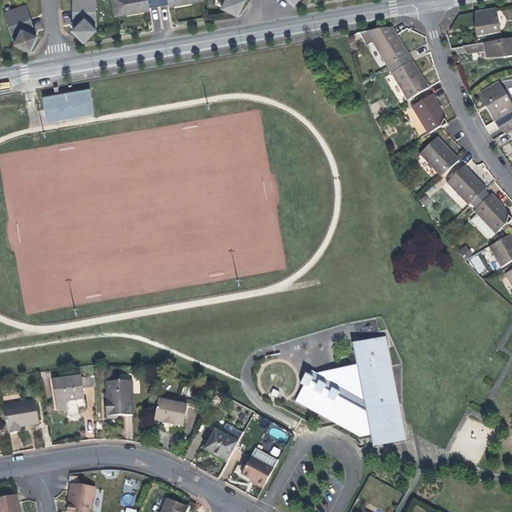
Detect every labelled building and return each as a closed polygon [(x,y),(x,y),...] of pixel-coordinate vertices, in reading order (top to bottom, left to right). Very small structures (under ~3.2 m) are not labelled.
[(73,0),(74,11),(82,20),(73,28),(86,41),(98,28),(89,20),(98,11),(97,0),(73,0)] [(115,0),(118,15),(134,12),(135,15),(144,14),(153,12),(152,9),(159,8),(157,0),(115,0)] [(157,0),(159,8),(172,6),(173,9),(184,7),(191,5),(191,2),(204,0),(157,0)] [(228,0),(226,6),(241,13),(247,0),(228,0)] [(18,33),(11,43),(26,51),(35,37),(24,31),(30,20),(26,6),(3,12),(7,27),(18,33)] [(497,10),(475,14),(478,25),(478,29),(476,30),(477,37),(501,33),(497,10)] [(73,18),(73,28),(82,20),(74,11),(73,18)] [(89,20),(98,28),(98,11),(89,20)] [(24,31),(35,37),(32,27),(30,20),(24,31)] [(18,33),(7,27),(11,43),(18,33)] [(387,68),(408,55),(403,52),(397,43),(400,41),(392,28),(372,31),(374,39),(371,40),(373,43),(387,68)] [(366,47),(373,43),(371,40),(374,39),(372,31),(359,33),(366,47)] [(511,38),(500,41),(503,55),(504,58),(511,56),(511,38)] [(404,47),(400,41),(397,43),(403,52),(408,55),(404,47)] [(486,58),(503,55),(500,41),(484,44),(485,52),(486,55),(486,58)] [(468,55),(485,52),(484,44),(466,47),(468,55)] [(407,101),(429,89),(423,85),(418,77),(421,75),(408,55),(387,68),(407,101)] [(423,79),(421,75),(418,77),(423,85),(429,89),(423,79)] [(481,94),(489,107),(486,109),(490,116),(494,122),(511,111),(511,103),(499,83),(481,94)] [(80,104),(90,101),(89,91),(65,95),(44,99),(46,110),(57,108),(59,113),(60,114),(62,114),(63,114),(67,114),(73,113),(80,107),(80,104)] [(429,135),(441,128),(442,130),(448,126),(441,115),(439,112),(442,110),(433,96),(412,109),(429,135)] [(92,111),(90,101),(80,104),(80,107),(73,113),(67,114),(63,114),(62,114),(60,114),(59,113),(57,108),(46,110),(47,120),(92,111)] [(511,130),(511,120),(501,127),(505,134),(511,130)] [(442,177),(460,160),(454,159),(447,151),(449,149),(438,137),(420,154),(442,177)] [(453,153),(449,149),(447,151),(454,159),(460,160),(453,153)] [(469,206),(487,189),(481,187),(474,179),(476,177),(465,166),(447,183),(469,206)] [(480,181),(476,177),(474,179),(481,187),(487,189),(480,181)] [(429,197),(438,189),(433,185),(425,193),(429,197)] [(450,185),(445,190),(462,208),(467,204),(450,185)] [(474,211),(478,215),(496,234),(507,224),(508,225),(511,221),(511,219),(504,212),(501,208),(503,206),(492,194),(474,211)] [(429,203),(425,197),(420,202),(424,207),(429,203)] [(492,238),(496,234),(478,215),(471,222),(474,226),(475,225),(488,238),(489,239),(490,239),(492,238)] [(511,261),(511,244),(510,241),(510,235),(489,247),(502,268),(511,261)] [(458,251),(465,259),(473,253),(466,244),(458,251)] [(479,255),(470,259),(477,274),(486,270),(479,255)] [(381,339),(368,342),(370,350),(388,346),(387,338),(381,339)] [(394,404),(391,390),(367,394),(365,381),(375,380),(373,371),(392,368),(392,365),(388,346),(370,350),(368,342),(362,343),(365,360),(361,361),(362,366),(358,366),(340,370),(331,371),(320,373),(319,375),(317,374),(315,378),(311,376),(307,373),(301,384),(305,386),(296,403),(330,421),(342,422),(342,427),(360,437),(370,435),(369,427),(375,426),(376,428),(383,426),(385,436),(399,433),(397,420),(401,419),(398,404),(394,404)] [(354,344),(358,366),(362,366),(361,361),(365,360),(362,343),(354,344)] [(398,404),(392,368),(373,371),(375,380),(365,381),(367,394),(391,390),(394,404),(398,404)] [(82,377),(84,388),(98,386),(96,374),(82,377)] [(84,388),(82,377),(82,376),(54,381),(59,410),(77,407),(87,405),(86,397),(84,388)] [(116,381),(115,400),(113,400),(111,419),(123,420),(124,414),(130,415),(139,415),(142,384),(116,381)] [(275,389),(272,394),(278,397),(281,392),(275,389)] [(161,400),(157,419),(165,421),(165,423),(171,424),(177,425),(178,423),(185,424),(189,404),(161,400)] [(24,407),(5,411),(9,431),(25,428),(24,426),(21,426),(21,423),(29,421),(30,425),(41,423),(37,401),(23,404),(24,407)] [(372,446),(405,441),(401,420),(401,419),(397,420),(399,433),(385,436),(383,426),(376,428),(375,426),(369,427),(370,435),(372,446)] [(230,461),(241,442),(218,429),(208,449),(219,455),(230,461)] [(273,446),(270,454),(278,457),(281,449),(273,446)] [(259,448),(249,465),(244,473),(254,479),(260,482),(259,484),(266,488),(277,469),(282,461),(259,448)] [(237,469),(244,473),(249,465),(244,462),(243,465),(241,463),(237,469)] [(83,486),(81,495),(84,496),(82,507),(80,506),(78,511),(103,511),(107,490),(83,486)] [(0,511),(16,511),(15,505),(18,505),(16,496),(0,498),(0,511)] [(186,511),(188,508),(166,500),(161,511),(186,511)]
